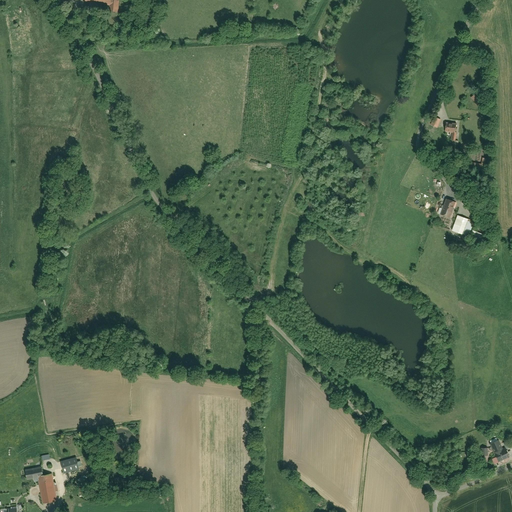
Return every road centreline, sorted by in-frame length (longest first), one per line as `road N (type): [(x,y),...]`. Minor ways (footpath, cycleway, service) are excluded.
road 1 (residential): [(436,497),(159,204),(55,0)]
road 2 (residential): [(479,0),(418,130),(446,189)]
